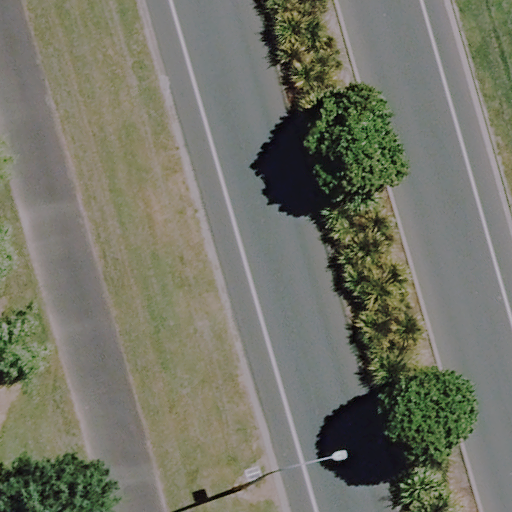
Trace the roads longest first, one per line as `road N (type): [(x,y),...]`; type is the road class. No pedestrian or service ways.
road 1 (secondary): [(360,511),(221,0)]
road 2 (secondary): [(417,0),(511,327)]
